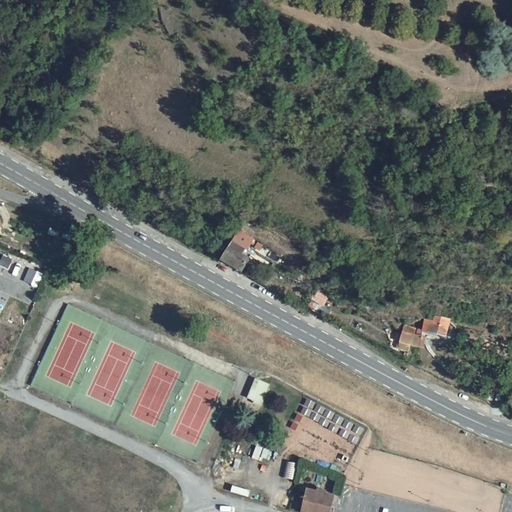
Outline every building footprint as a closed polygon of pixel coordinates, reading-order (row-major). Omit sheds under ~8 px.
[(241,272),(249,259),(243,256),(247,250),(254,239),(240,229),(233,242),(222,261),(241,272)] [(14,260),(5,255),(0,264),(9,269),(14,260)] [(23,280),(36,286),(43,272),(29,266),(23,280)] [(446,336),(449,320),(435,318),(434,323),(425,321),(424,332),(446,336)] [(414,336),(415,330),(405,327),(400,344),(412,346),(414,336)] [(422,347),(423,338),(414,336),(412,346),(422,347)] [(259,406),(267,385),(257,380),(253,390),(250,389),(246,399),(252,401),(251,403),(259,406)] [(331,511),(335,496),(327,494),(327,491),(317,489),(317,491),(307,489),(301,511),(331,511)]
